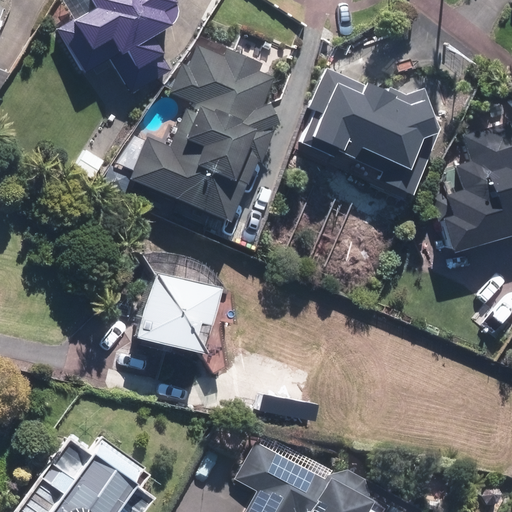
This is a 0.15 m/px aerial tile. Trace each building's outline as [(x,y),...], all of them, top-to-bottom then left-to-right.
[(85,0),(89,7),(70,17),(84,44),(96,37),(105,55),(101,57),(120,94),(166,70),(150,39),(165,31),(155,13),(168,6),(164,0),(85,0)] [(145,142),(130,179),(227,218),(269,113),(259,109),(271,81),(260,76),(265,63),(194,34),(184,60),(179,59),(164,95),(182,102),(172,126),(187,132),(178,155),(145,142)] [(329,145),(333,136),(386,162),(381,171),(408,185),(427,146),(416,140),(421,130),(428,133),(440,109),(402,90),(393,109),(322,74),(306,105),(314,110),(303,132),(329,145)] [(511,141),(466,153),(468,160),(451,164),(457,187),(432,193),(437,212),(425,215),(435,253),(511,233),(511,141)] [(81,148),(71,169),(89,178),(99,157),(81,148)] [(208,290),(142,271),(124,336),(190,355),(208,290)] [(86,457),(61,440),(9,511),(133,511),(148,492),(125,476),(136,461),(101,436),(86,457)] [(326,478),(250,443),(233,480),(251,488),(240,511),(380,511),(352,499),(360,482),(331,468),(326,478)]
